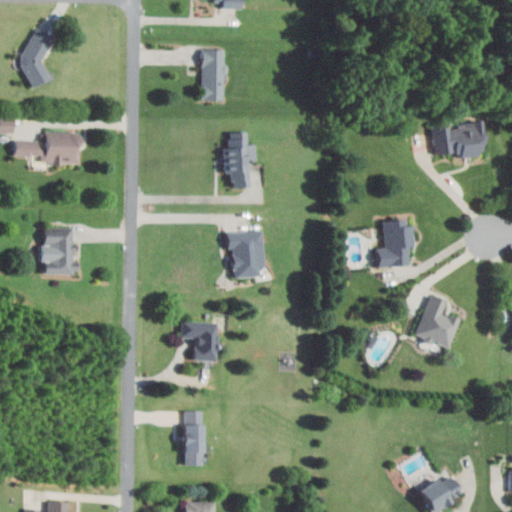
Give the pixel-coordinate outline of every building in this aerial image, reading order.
[(34,29),(52,39),(39,61),(48,78),(30,87),(16,60),(34,29)] [(203,49),(201,99),(222,100),(224,50),(203,49)] [(0,131),(12,132),(12,115),(0,115),(0,131)] [(433,153),(456,151),(457,154),(483,152),(480,121),(447,123),(447,120),(431,121),(433,153)] [(38,128),(71,129),(71,161),(37,161),(38,128)] [(226,132),(243,131),(245,186),(231,187),(230,181),(227,181),(227,171),(220,171),(219,147),(224,146),(223,139),(227,138),(226,132)] [(382,219),(383,246),(375,247),(376,265),(407,263),(406,246),(411,246),(409,217),(382,219)] [(223,230),(261,227),(263,244),(252,245),(255,275),(227,277),(223,230)] [(40,228),(69,228),(69,275),(40,275),(40,228)] [(447,346),(458,317),(440,311),(444,299),(429,293),(414,334),(447,346)] [(179,321),(215,322),(213,361),(192,360),(192,337),(178,337),(179,321)] [(182,410),(200,410),(200,463),(182,463),(182,410)] [(429,510),(461,494),(450,473),(418,488),(429,510)] [(212,511),(213,500),(184,500),(183,511),(212,511)] [(45,511),(45,502),(65,502),(65,511),(45,511)]
